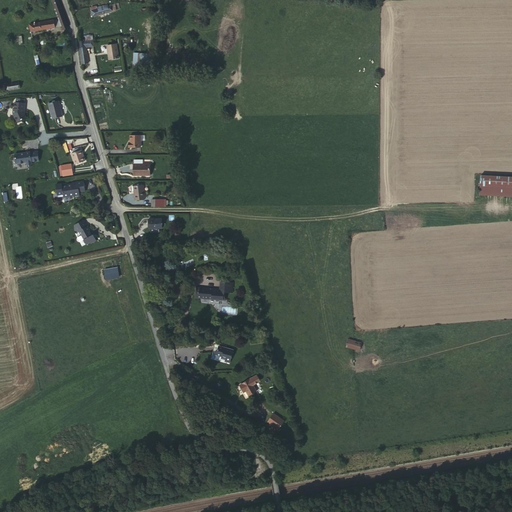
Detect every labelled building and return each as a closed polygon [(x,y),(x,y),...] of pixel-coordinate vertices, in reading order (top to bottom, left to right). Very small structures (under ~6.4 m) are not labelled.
[(68,24),(59,0),(52,0),(58,15),(51,17),(53,25),(61,23),(62,26),(68,24)] [(109,5),(95,10),(97,17),(115,11),(115,9),(117,8),(115,2),(108,3),(109,5)] [(53,25),(51,17),(31,22),(33,29),(53,25)] [(81,46),(84,62),(90,61),(88,40),(85,40),(85,45),(81,46)] [(121,42),(110,43),(112,58),(122,57),(121,42)] [(133,52),(133,63),(148,63),(148,52),(133,52)] [(19,99),(18,99),(17,106),(16,106),(15,110),(19,119),(22,119),(26,118),(26,116),(29,115),(26,110),(27,107),(27,108),(28,101),(27,100),(28,97),(20,96),(19,99)] [(59,115),(69,113),(65,97),(55,100),(59,115)] [(129,131),(129,139),(128,139),(128,143),(139,143),(139,130),(129,131)] [(87,148),(76,150),(79,163),(90,160),(87,148)] [(28,149),(18,150),(19,160),(29,159),(29,162),(34,162),(34,159),(41,158),(40,149),(33,149),(32,149),(31,150),(29,150),(28,149)] [(148,160),(132,160),(132,171),(148,171),(148,160)] [(72,164),(61,166),(63,177),(74,176),(72,164)] [(511,176),(480,175),(479,196),(511,196),(511,176)] [(59,181),(60,192),(66,191),(66,194),(77,192),(77,194),(83,193),(82,187),(88,186),(87,178),(75,179),(75,180),(70,181),(70,182),(65,183),(64,180),(59,181)] [(145,181),(134,181),(134,196),(146,196),(145,181)] [(86,216),(78,222),(82,228),(83,227),(85,231),(86,231),(89,235),(88,236),(91,240),(95,237),(96,238),(100,235),(97,230),(96,231),(93,226),(91,222),(90,222),(86,216)] [(165,216),(150,216),(150,225),(165,225),(165,216)] [(107,270),(108,278),(116,277),(114,269),(107,270)] [(211,289),(202,289),(203,293),(203,294),(208,294),(208,293),(210,294),(210,295),(215,295),(215,294),(218,294),(218,296),(222,296),(222,298),(223,298),(224,296),(228,297),(229,296),(230,295),(230,288),(238,288),(238,278),(225,278),(225,285),(209,285),(211,289)] [(359,351),(362,342),(348,337),(345,346),(359,351)] [(224,338),(220,347),(226,349),(226,348),(230,350),(229,353),(229,354),(233,356),(238,344),(224,338)] [(251,374),(240,378),(242,384),(245,383),(246,385),(248,390),(256,386),(251,374)] [(271,409),(265,417),(276,425),(282,416),(271,409)] [(276,425),(265,417),(262,421),(273,429),(276,425)]
